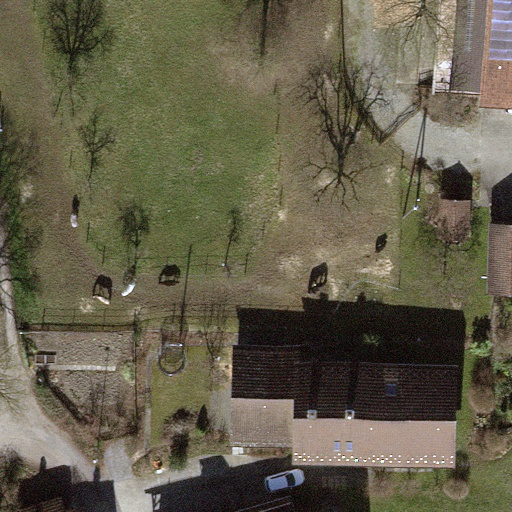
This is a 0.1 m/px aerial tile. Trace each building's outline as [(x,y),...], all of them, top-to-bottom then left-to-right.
[(511,0),(497,0),(492,86),(511,87),(511,0)] [(484,187),(451,188),(453,251),(486,250),(484,187)] [(511,229),(494,229),(493,287),(511,286),(511,229)] [(305,455),(455,458),(456,368),(308,366),(309,349),(243,347),(241,441),(305,442),(305,455)] [(26,506),(28,511),(80,511),(74,491),(26,506)]
